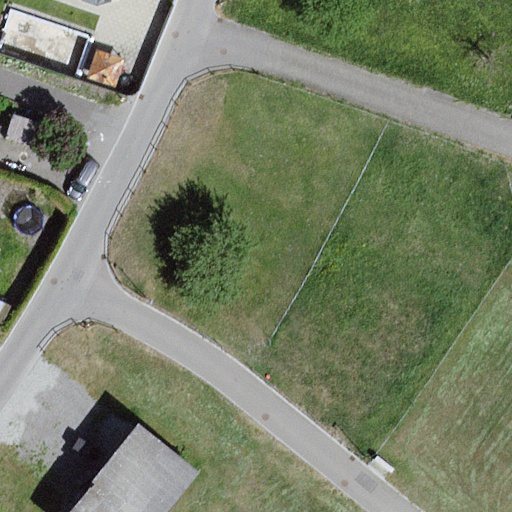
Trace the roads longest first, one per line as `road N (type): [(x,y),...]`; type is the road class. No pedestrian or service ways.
road 1 (residential): [(66,279),(209,366),(390,511)]
road 2 (residential): [(185,34),(511,140)]
road 3 (residential): [(66,279),(185,34)]
